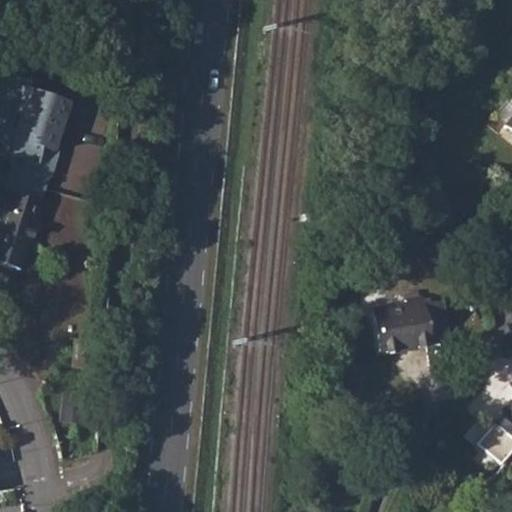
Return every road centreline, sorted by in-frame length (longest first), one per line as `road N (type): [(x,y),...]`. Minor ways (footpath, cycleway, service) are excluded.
road 1 (secondary): [(170,511),(213,0)]
road 2 (residential): [(373,511),(419,413),(511,300)]
road 3 (residential): [(0,374),(26,437),(42,511)]
